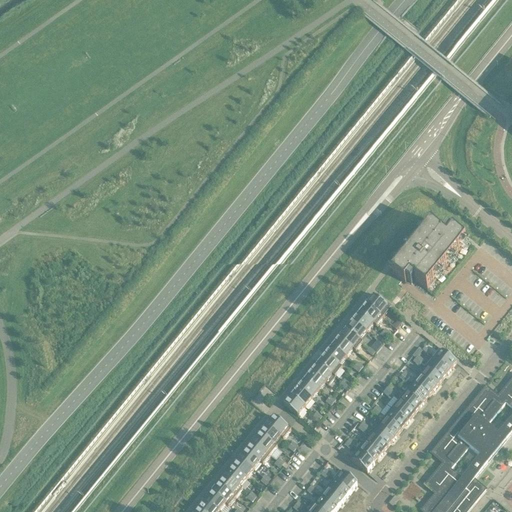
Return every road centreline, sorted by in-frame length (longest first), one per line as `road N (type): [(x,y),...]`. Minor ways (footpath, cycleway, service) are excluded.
road 1 (secondary): [(357,226),(121,511)]
road 2 (residential): [(511,344),(383,496)]
road 3 (secondary): [(511,35),(413,159)]
